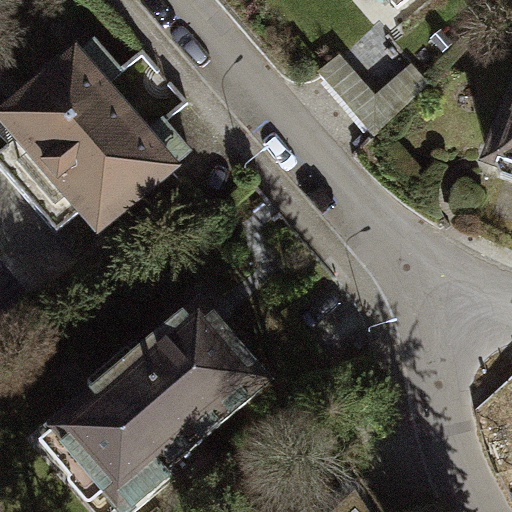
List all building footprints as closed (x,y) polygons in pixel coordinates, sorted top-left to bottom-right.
[(406,0),(388,0),(396,9),(406,0)] [(429,80),(378,24),(319,74),(372,134),(429,80)] [(115,74),(85,40),(0,114),(0,131),(8,141),(0,147),(0,178),(48,233),(71,213),(90,234),(184,153),(156,121),(136,138),(95,91),(115,74)] [(511,94),(487,161),(496,165),(496,171),(499,177),(511,182),(511,94)] [(201,304),(48,433),(114,511),(136,511),(172,482),(164,473),(269,385),(201,304)] [(382,511),(353,469),(311,511),(382,511)]
